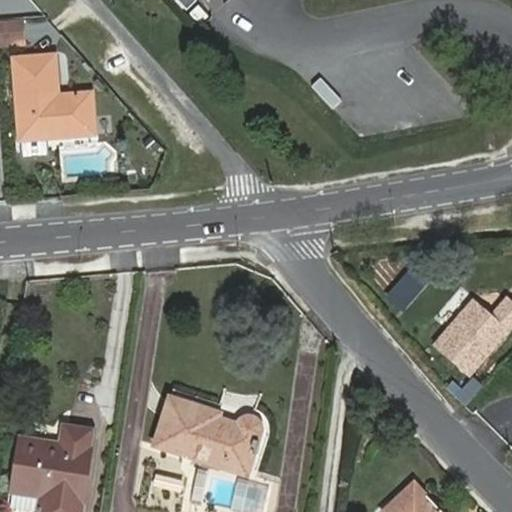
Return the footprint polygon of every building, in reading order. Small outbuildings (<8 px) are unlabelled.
[(0,45),(24,44),(22,21),(0,23),(0,45)] [(58,96),(55,56),(14,60),(21,140),(95,135),(91,94),(58,96)] [(19,141),(19,155),(45,156),(46,141),(19,141)] [(104,180),(105,189),(119,188),(118,179),(104,180)] [(402,310),(429,280),(416,268),(389,298),(402,310)] [(511,325),(511,304),(507,300),(491,318),(473,303),(437,345),(470,373),(511,325)] [(484,387),(473,377),(456,397),(466,406),(484,387)] [(170,398),(155,446),(247,475),(260,431),(261,428),(259,424),(257,421),(253,419),(248,418),(243,419),(240,421),(237,425),(219,418),(220,414),(170,398)] [(80,511),(92,431),(64,427),(62,445),(22,439),(11,509),(33,511),(80,511)] [(397,511),(441,511),(414,483),(391,505),(397,511)]
